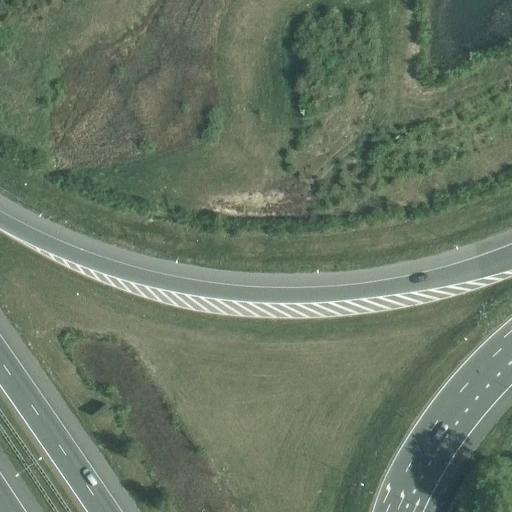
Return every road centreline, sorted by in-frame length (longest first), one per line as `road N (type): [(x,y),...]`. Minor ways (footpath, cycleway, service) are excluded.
road 1 (motorway): [(511,257),(334,294),(216,291),(75,256),(0,220)]
road 2 (motorway): [(111,511),(0,359)]
road 3 (motorway): [(413,511),(472,415),(511,371)]
